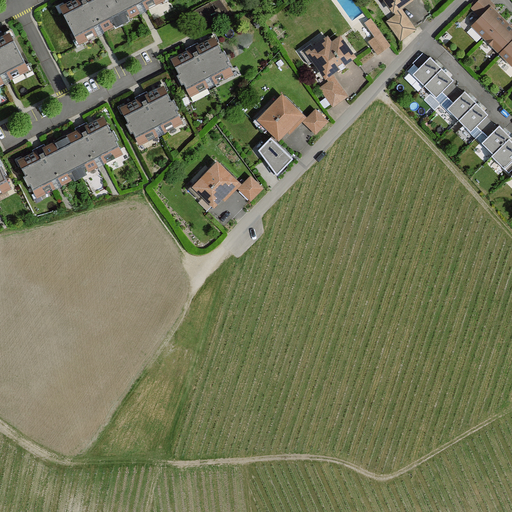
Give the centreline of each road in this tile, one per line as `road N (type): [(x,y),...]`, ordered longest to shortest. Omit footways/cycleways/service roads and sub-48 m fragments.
road 1 (track): [(73,461),(320,458),(383,477),(511,410)]
road 2 (residential): [(242,239),(249,222),(464,0)]
road 3 (track): [(73,461),(168,339),(201,271)]
road 4 (track): [(511,234),(375,90)]
road 5 (residential): [(17,0),(73,111)]
